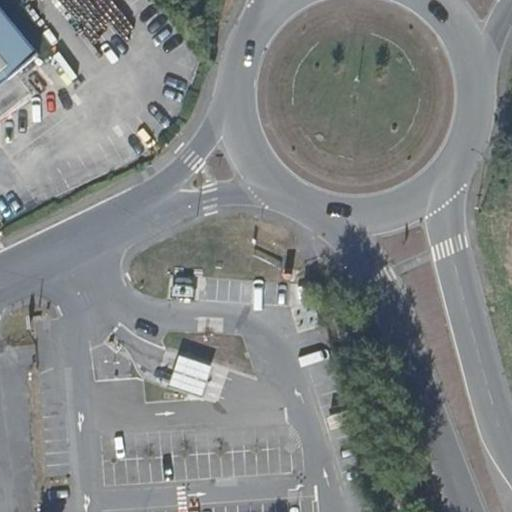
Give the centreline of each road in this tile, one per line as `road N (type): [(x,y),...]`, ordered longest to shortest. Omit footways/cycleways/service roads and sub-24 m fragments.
road 1 (primary): [(332,215),(379,279),(465,511)]
road 2 (primary): [(511,458),(471,331),(443,177)]
road 3 (secondary): [(230,94),(191,158),(110,228)]
road 4 (secondary): [(110,228),(159,209),(277,191)]
road 5 (secondary): [(0,279),(110,228)]
road 6 (primary): [(332,215),(392,210),(443,177)]
